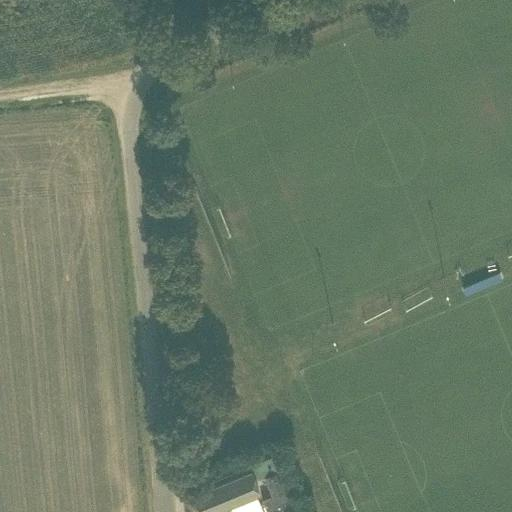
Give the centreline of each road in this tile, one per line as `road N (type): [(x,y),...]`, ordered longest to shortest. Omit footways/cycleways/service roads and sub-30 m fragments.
road 1 (unclassified): [(166,511),(127,120),(138,84),(359,0)]
road 2 (track): [(138,84),(0,97)]
